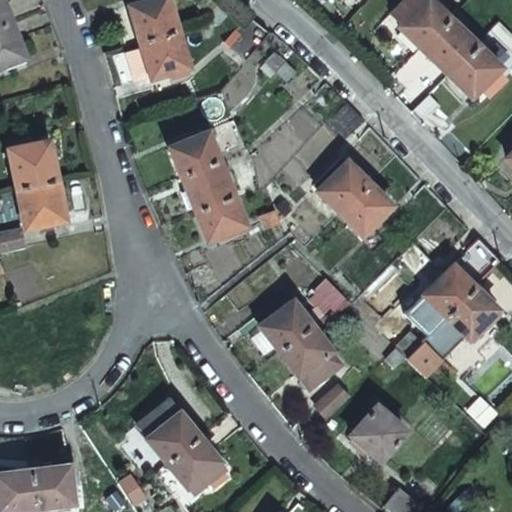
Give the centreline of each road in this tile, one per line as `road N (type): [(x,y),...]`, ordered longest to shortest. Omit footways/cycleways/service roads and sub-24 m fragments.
road 1 (residential): [(265,0),(511,236)]
road 2 (residential): [(148,269),(271,435),(354,511)]
road 3 (residential): [(59,0),(148,269)]
road 4 (residential): [(148,269),(107,368),(56,405),(0,411)]
